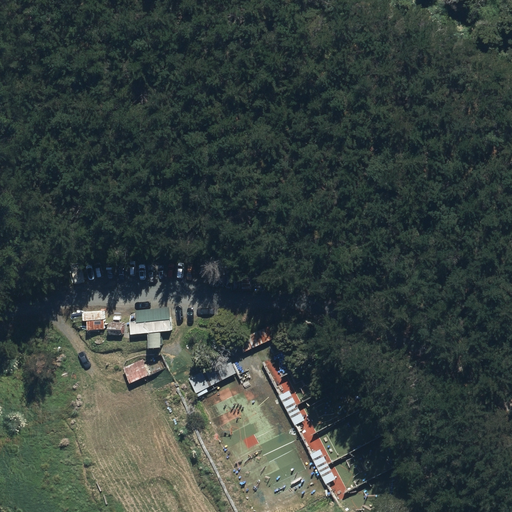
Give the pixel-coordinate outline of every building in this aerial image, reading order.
[(257,271),(245,271),(244,290),(256,290),(257,271)] [(172,310),(136,310),(136,323),(131,323),(132,334),(148,334),(148,350),(162,349),(162,332),(172,332),(172,310)] [(107,314),(88,314),(89,332),(108,331),(107,314)] [(123,323),(110,323),(110,336),(123,336),(123,323)] [(202,397),(210,392),(208,389),(241,370),(233,355),(191,379),(202,397)] [(144,358),(126,368),(134,384),(152,374),(144,358)] [(95,406),(86,387),(75,392),(85,411),(95,406)]
